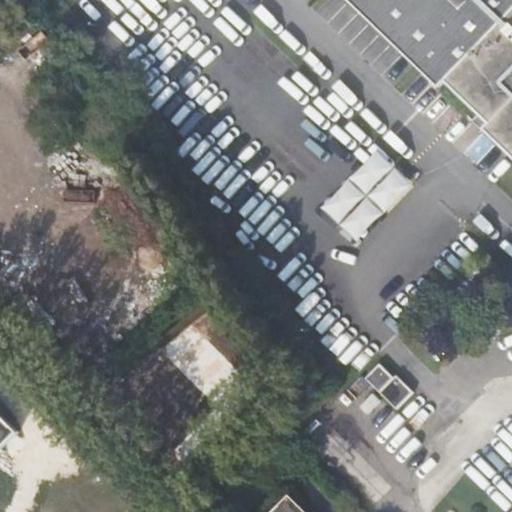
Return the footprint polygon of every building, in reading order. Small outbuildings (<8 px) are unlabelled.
[(511,0),(341,0),(437,91),(444,83),(473,114),(471,116),(484,129),(482,131),(511,160),(511,0)] [(0,134),(0,228),(47,183),(0,134)] [(386,358),(364,367),(391,396),(409,380),(390,365),(392,363),(386,358)] [(0,406),(0,445),(19,426),(0,406)] [(273,511),(308,511),(291,495),(273,511)] [(511,511),(511,498),(497,511),(511,511)]
